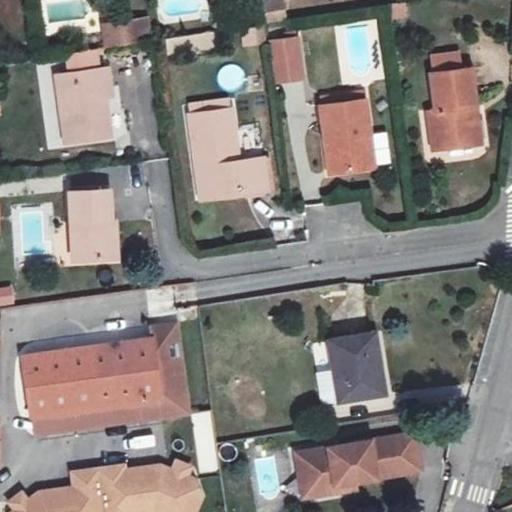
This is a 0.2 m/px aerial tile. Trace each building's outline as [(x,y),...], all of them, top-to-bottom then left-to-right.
[(282,0),(264,0),(269,23),(286,20),(282,0)] [(104,49),(151,39),(146,15),(99,25),(104,49)] [(260,28),(262,48),(256,49),(261,89),(286,85),(283,65),(277,66),(274,47),(282,45),(280,25),(260,28)] [(96,111),(95,90),(44,94),(51,164),(95,160),(89,113),(96,111)] [(476,131),(471,94),(430,99),(433,134),(427,136),(432,172),(471,167),(467,133),(476,131)] [(360,127),(359,112),(315,119),(316,130),(360,127)] [(369,189),(360,127),(316,130),(319,160),(327,159),(331,193),(369,189)] [(173,137),(177,178),(189,176),(196,218),(223,214),(225,222),(250,217),(247,182),(223,185),(216,132),(173,137)] [(327,159),(319,160),(323,194),(331,193),(327,159)] [(182,221),(196,218),(189,176),(177,178),(182,221)] [(93,250),(94,219),(53,221),(54,289),(86,289),(88,249),(93,250)] [(99,250),(93,250),(88,249),(86,289),(99,289),(99,250)] [(11,286),(0,287),(0,305),(12,305),(11,286)] [(381,351),(331,357),(340,417),(388,410),(381,351)] [(124,433),(0,443),(0,462),(152,448),(144,360),(115,364),(116,370),(124,433)] [(0,443),(124,433),(116,370),(0,381),(0,443)] [(427,451),(319,468),(326,511),(332,511),(348,509),(347,502),(367,499),(433,489),(427,451)] [(326,511),(319,468),(308,470),(314,511),(326,511)] [(155,501),(141,495),(137,504),(151,510),(155,501)] [(62,501),(63,511),(155,511),(151,510),(137,504),(125,499),(89,503),(88,498),(62,501)] [(347,502),(348,509),(368,507),(367,499),(347,502)] [(63,511),(62,501),(37,504),(38,511),(63,511)]
